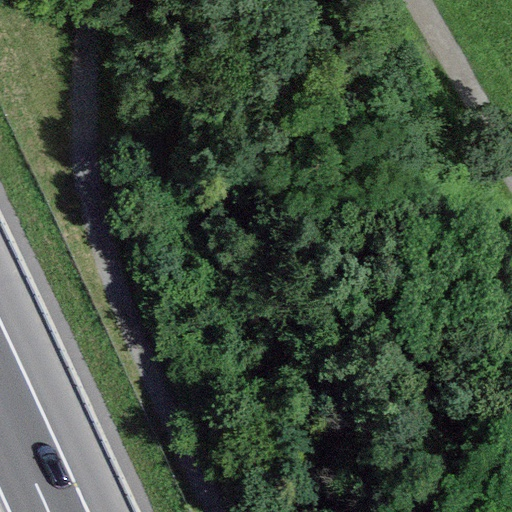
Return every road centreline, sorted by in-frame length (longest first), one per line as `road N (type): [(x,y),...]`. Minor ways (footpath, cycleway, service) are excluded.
road 1 (track): [(223,511),(94,217),(88,0)]
road 2 (track): [(413,0),(511,166)]
